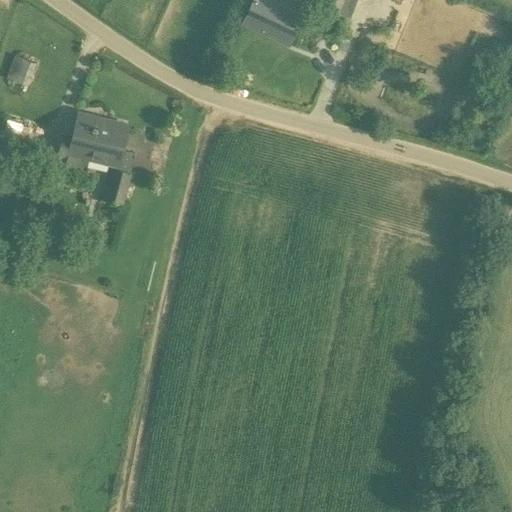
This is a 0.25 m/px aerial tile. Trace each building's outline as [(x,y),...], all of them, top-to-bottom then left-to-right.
[(253,0),(242,24),(289,46),(304,12),(279,0),(253,0)] [(324,0),(321,7),(338,14),(343,0),(324,0)] [(27,86),(35,63),(15,56),(6,78),(27,86)] [(78,114),(73,136),(63,134),(55,165),(86,172),(89,158),(114,164),(113,168),(104,200),(123,205),(131,173),(130,173),(135,154),(121,151),(127,126),(78,114)] [(0,151),(13,155),(23,125),(6,120),(0,140),(0,151)] [(0,236),(0,251),(15,256),(25,222),(6,217),(0,236)]
